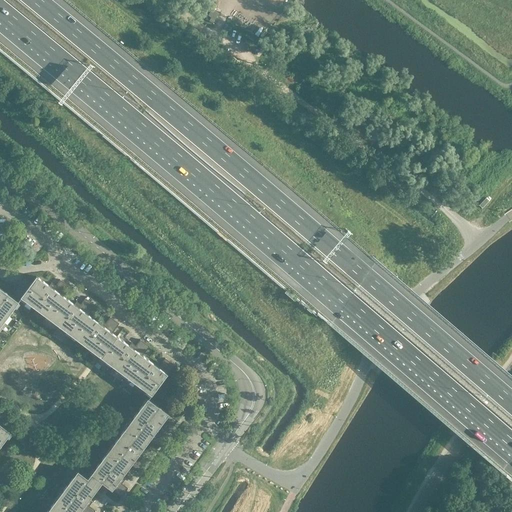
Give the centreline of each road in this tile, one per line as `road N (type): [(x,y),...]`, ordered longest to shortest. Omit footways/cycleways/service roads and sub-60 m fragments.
road 1 (motorway): [(0,15),(511,445)]
road 2 (motorway): [(511,401),(35,0)]
road 3 (unclassified): [(227,443),(296,488),(418,292),(511,214)]
road 4 (tertiary): [(227,443),(251,410),(247,377),(42,200),(0,178)]
road 5 (residential): [(145,507),(206,426),(212,393),(203,375),(63,264)]
road 6 (unclassified): [(417,511),(511,370)]
